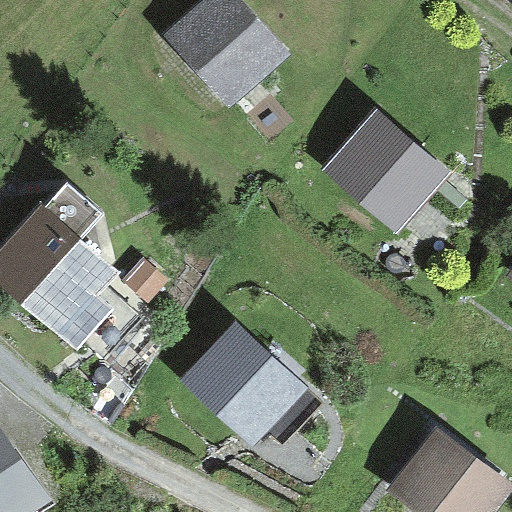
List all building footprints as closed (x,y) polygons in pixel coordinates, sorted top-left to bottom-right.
[(234,104),(295,48),(251,0),(208,0),(171,34),(234,104)] [(457,170),(382,106),(330,166),(404,230),(457,170)] [(126,260),(48,189),(0,241),(0,278),(81,353),(124,306),(102,286),(126,260)] [(316,381),(245,316),(187,379),(258,444),(316,381)] [(0,411),(0,511),(32,511),(59,493),(0,411)] [(499,511),(511,495),(511,470),(444,421),(395,487),(428,511),(499,511)]
